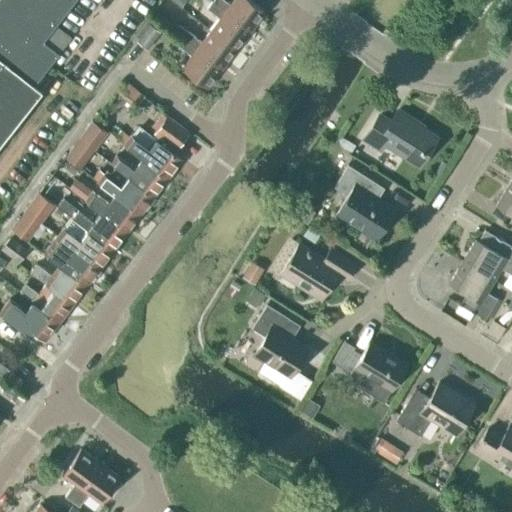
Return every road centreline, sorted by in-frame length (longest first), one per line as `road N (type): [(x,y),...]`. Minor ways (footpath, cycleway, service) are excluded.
road 1 (residential): [(61,405),(69,370),(215,171),(236,110),(311,2)]
road 2 (residential): [(488,105),(487,132),(400,269),(398,285),(414,317),(511,376)]
road 3 (unknown): [(229,132),(134,68),(122,68),(0,237)]
road 4 (residential): [(159,508),(155,474),(61,405)]
